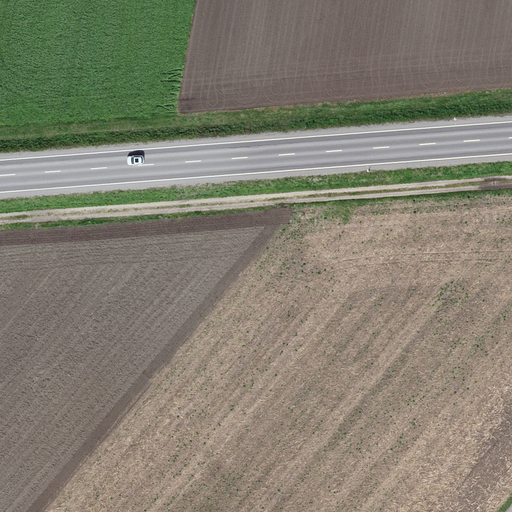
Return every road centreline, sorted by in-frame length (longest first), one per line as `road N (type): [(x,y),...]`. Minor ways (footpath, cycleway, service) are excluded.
road 1 (track): [(0,135),(511,95)]
road 2 (secondary): [(0,175),(511,137)]
road 3 (track): [(0,230),(511,193)]
